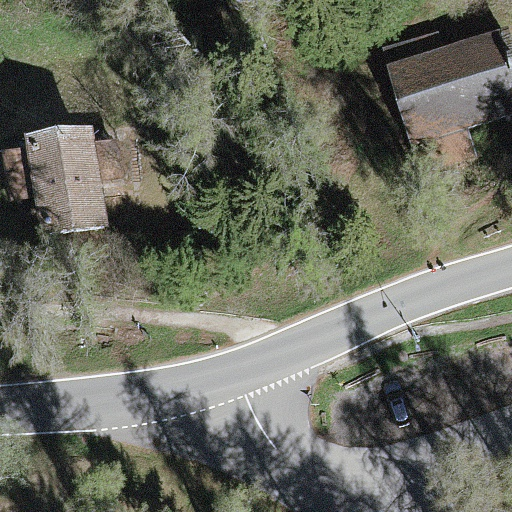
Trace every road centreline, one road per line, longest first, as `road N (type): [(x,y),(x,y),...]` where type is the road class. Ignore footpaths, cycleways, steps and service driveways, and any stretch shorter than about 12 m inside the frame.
road 1 (residential): [(237,372),(271,440),(332,471),(379,475),(511,429)]
road 2 (tertiary): [(511,267),(237,372)]
road 3 (tertiary): [(237,372),(145,393),(0,410)]
road 4 (track): [(86,511),(237,372)]
